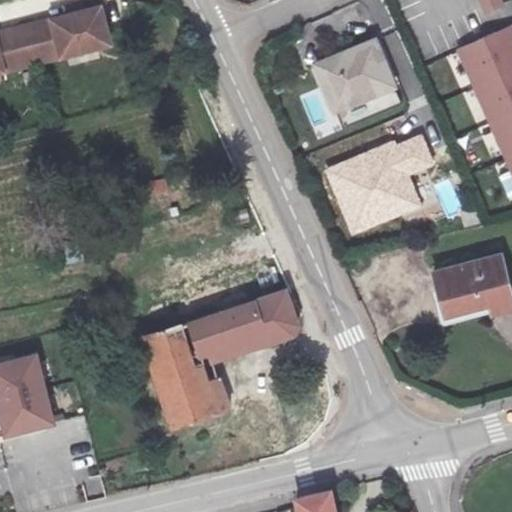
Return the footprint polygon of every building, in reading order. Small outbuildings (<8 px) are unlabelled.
[(503,0),(479,0),(487,15),(506,6),(503,0)] [(67,14),(69,20),(81,17),(79,11),(67,14)] [(0,77),(30,69),(108,50),(98,13),(81,17),(69,20),(21,33),(0,38),(0,77)] [(511,26),(457,50),(511,169),(511,26)] [(398,81),(379,36),(317,63),(336,108),(398,81)] [(346,248),(369,244),(365,223),(342,228),(346,248)] [(511,277),(507,254),(429,272),(439,314),(495,303),(498,315),(511,312),(511,277)] [(249,344),(236,301),(228,279),(144,302),(180,428),(240,411),(222,351),(249,344)] [(287,284),(236,301),(249,344),(300,328),(287,284)] [(36,352),(0,360),(0,431),(1,437),(53,424),(36,352)] [(268,393),(255,396),(261,418),(274,415),(268,393)] [(259,452),(281,447),(274,422),(252,428),(259,452)] [(334,511),(329,488),(296,496),(298,507),(299,511),(334,511)]
